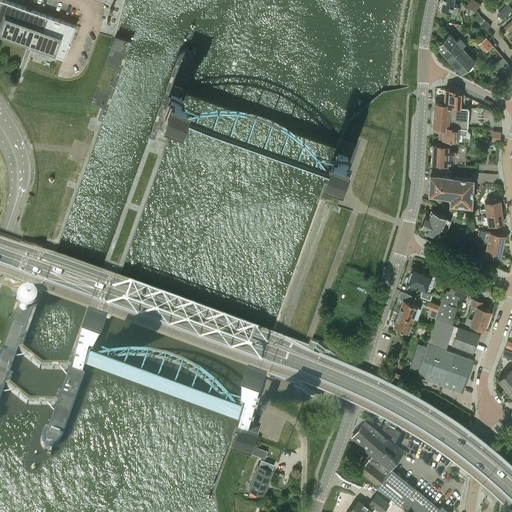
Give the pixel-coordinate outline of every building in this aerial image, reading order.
[(0,0),(0,34),(64,58),(76,25),(5,0),(0,0)] [(453,4),(453,0),(442,0),(440,9),(451,12),(451,11),(456,13),(458,5),(453,4)] [(475,11),(480,4),(474,0),(469,0),(466,5),(475,11)] [(504,18),(511,9),(511,6),(507,2),(497,12),(504,18)] [(487,30),(491,25),(477,12),(473,17),(487,30)] [(457,41),(451,36),(449,33),(436,47),(461,73),(475,59),(462,46),(465,43),(460,37),(457,41)] [(492,44),(487,37),(486,37),(478,44),(478,45),(474,48),(479,54),(482,52),(483,53),(492,44)] [(508,82),(511,78),(511,67),(503,56),(493,64),(508,82)] [(461,93),(453,89),(445,88),(444,103),(449,103),(449,105),(460,106),(461,93)] [(174,115),(180,97),(170,94),(164,111),(174,115)] [(449,103),(444,103),(434,102),(433,128),(439,128),(443,128),(448,128),(448,126),(467,127),(469,106),(460,106),(449,105),(449,103)] [(439,128),(438,138),(442,138),(458,139),(469,140),(470,133),(467,130),(467,127),(448,126),(448,128),(443,128),(439,128)] [(492,130),(491,141),(499,142),(500,130),(492,130)] [(448,149),(448,145),(432,144),(430,170),(446,171),(447,160),(454,160),(455,150),(448,149)] [(342,173),(348,156),(338,152),(332,170),(342,173)] [(452,171),(446,171),(430,170),(429,196),(450,197),(450,204),(471,205),(473,178),(452,177),(452,171)] [(481,214),(501,211),(500,200),(484,202),(485,208),(480,208),(481,214)] [(438,204),(435,209),(444,212),(446,207),(438,204)] [(438,234),(446,216),(431,210),(429,216),(426,215),(421,227),(431,231),(431,233),(435,235),(437,234),(438,234)] [(499,223),(503,223),(501,211),(481,214),(482,220),(487,220),(488,225),(493,224),(499,223)] [(468,221),(470,216),(463,213),(461,219),(468,221)] [(500,257),(505,235),(479,229),(476,240),(487,243),(484,254),(500,257)] [(426,290),(432,274),(412,267),(406,283),(426,290)] [(465,298),(470,287),(452,280),(448,291),(445,290),(444,291),(451,293),(459,296),(465,298)] [(420,296),(430,299),(432,293),(422,289),(420,296)] [(444,291),(436,317),(451,322),(453,318),(451,318),(455,307),(459,296),(451,293),(444,291)] [(18,300),(18,301),(18,302),(18,303),(18,304),(19,305),(19,306),(20,307),(21,307),(22,308),(23,308),(24,309),(25,309),(26,309),(27,309),(28,308),(29,308),(30,307),(31,307),(32,306),(32,305),(33,304),(33,303),(34,302),(34,301),(34,300),(33,299),(33,298),(32,297),(32,296),(31,295),(30,294),(29,294),(28,293),(27,293),(26,293),(25,293),(24,293),(23,293),(22,294),(21,294),(20,295),(19,296),(19,297),(18,298),(18,299),(18,300)] [(466,318),(465,323),(484,330),(485,326),(487,325),(488,323),(487,321),(487,320),(488,319),(489,319),(490,316),(489,315),(491,311),(481,307),(483,302),(473,298),(471,304),(470,308),(475,310),(473,315),(471,319),(466,318)] [(412,318),(417,304),(403,299),(398,313),(412,318)] [(428,301),(426,306),(436,310),(438,305),(428,301)] [(96,319),(98,311),(90,308),(88,316),(96,319)] [(408,331),(412,318),(398,313),(393,326),(408,331)] [(450,324),(451,322),(436,317),(425,350),(418,347),(414,360),(420,362),(419,366),(410,363),(409,367),(418,370),(416,375),(462,391),(473,360),(443,349),(444,345),(445,345),(452,325),(450,324)] [(472,352),(479,334),(458,327),(452,345),(472,352)] [(285,337),(274,333),(270,332),(266,343),(266,342),(266,343),(261,356),(261,357),(260,358),(257,368),(261,370),(272,374),(285,337)] [(84,366),(90,349),(80,345),(74,362),(84,366)] [(511,353),(503,350),(501,356),(511,360),(511,353)] [(506,389),(511,383),(511,371),(510,369),(498,380),(506,389)] [(402,374),(394,371),(392,375),(400,379),(402,374)] [(256,375),(249,397),(265,402),(273,381),(256,375)] [(256,410),(247,407),(246,407),(240,424),(250,427),(256,410)] [(403,426),(393,420),(388,417),(386,420),(382,427),(385,428),(384,431),(375,424),(365,418),(352,437),(363,445),(358,451),(366,457),(357,468),(377,484),(376,484),(408,511),(451,511),(442,504),(439,507),(390,466),(404,448),(395,441),(403,426)] [(280,423),(274,439),(286,443),(292,427),(280,423)] [(255,444),(252,452),(265,457),(268,449),(255,444)] [(264,461),(262,466),(272,470),(274,464),(264,461)] [(263,495),(272,470),(262,466),(258,465),(249,490),(263,495)] [(381,511),(382,511),(389,503),(376,494),(369,503),(371,503),(368,507),(358,500),(349,511),(371,511),(373,511),(372,510),(375,507),(381,511)]
